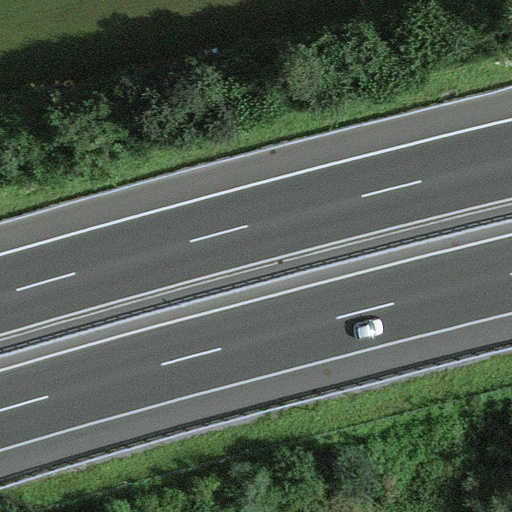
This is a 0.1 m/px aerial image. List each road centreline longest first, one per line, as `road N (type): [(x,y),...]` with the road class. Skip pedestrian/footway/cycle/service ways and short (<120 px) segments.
road 1 (motorway): [(511,157),(286,208),(0,293)]
road 2 (motorway): [(0,417),(330,324),(511,283)]
